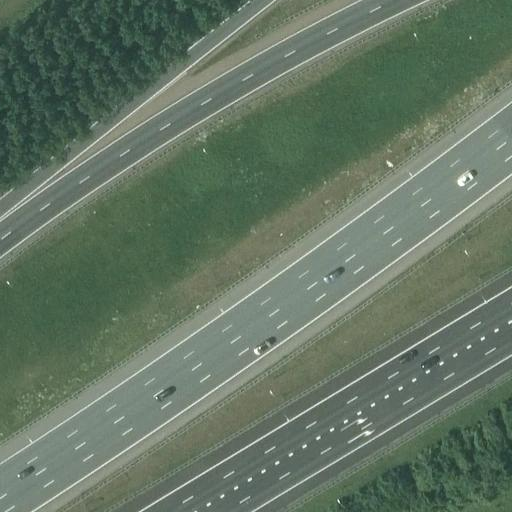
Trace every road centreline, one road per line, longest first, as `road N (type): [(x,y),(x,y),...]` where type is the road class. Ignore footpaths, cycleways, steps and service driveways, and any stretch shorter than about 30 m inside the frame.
road 1 (motorway): [(511,134),(178,379),(0,496)]
road 2 (motorway): [(400,0),(253,75),(0,238)]
road 3 (motorway): [(194,511),(511,320)]
road 4 (motorway): [(262,0),(33,180),(0,220)]
